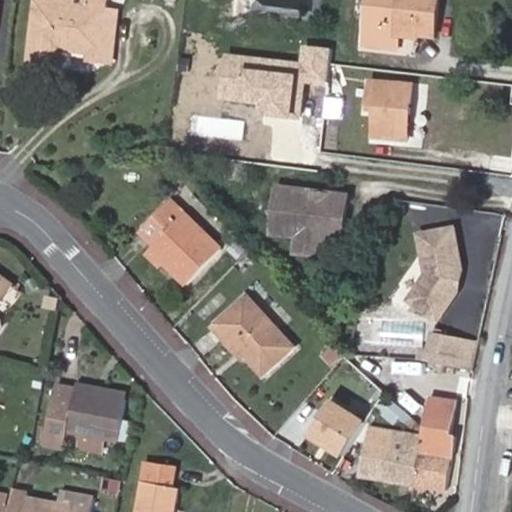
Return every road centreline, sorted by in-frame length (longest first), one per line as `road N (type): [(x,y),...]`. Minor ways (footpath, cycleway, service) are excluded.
road 1 (residential): [(0,198),(66,250),(212,410),(311,493),(348,511)]
road 2 (residential): [(476,511),(511,294)]
